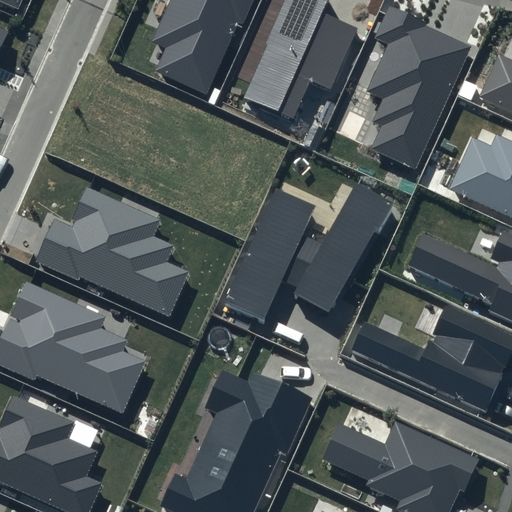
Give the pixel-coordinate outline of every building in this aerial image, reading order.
[(0,0),(0,1),(17,9),(21,0),(0,0)] [(250,0),(170,0),(151,42),(164,48),(154,71),(208,95),(250,0)] [(327,0),(284,0),(242,98),(292,120),(310,80),(331,89),(358,28),(322,13),(327,0)] [(425,23),(389,6),(374,39),(388,45),(367,91),(383,98),(372,122),(381,126),(371,149),(415,169),(471,46),(424,25),(425,23)] [(511,59),(498,53),(478,97),(511,111),(511,59)] [(491,147),(472,138),(449,189),(511,217),(511,141),(497,135),(491,147)] [(316,206),(276,188),(224,304),(265,323),(283,281),(297,287),(293,293),(328,312),(393,202),(357,183),(320,243),(303,235),(316,206)] [(161,219),(87,187),(70,226),(55,219),(36,261),(169,319),(190,273),(167,262),(174,246),(153,237),(161,219)] [(511,234),(504,231),(492,259),(499,262),(497,267),(421,233),(406,265),(492,304),(489,311),(511,320),(511,234)] [(106,317),(27,282),(0,341),(0,365),(35,381),(38,376),(123,414),(146,361),(122,351),(127,340),(101,328),(106,317)] [(511,351),(511,334),(445,304),(425,348),(367,321),(353,352),(484,412),(511,351)] [(248,381),(221,369),(203,408),(214,413),(184,477),(175,473),(161,506),(174,511),(253,511),(280,454),(286,457),(312,399),(252,372),(248,381)] [(73,423),(13,396),(0,425),(0,483),(63,511),(93,511),(106,485),(86,476),(97,452),(66,438),(73,423)] [(479,459),(395,421),(384,445),(338,424),(323,458),(369,479),(367,484),(399,499),(394,510),(398,511),(450,511),(460,491),(464,493),(479,459)]
